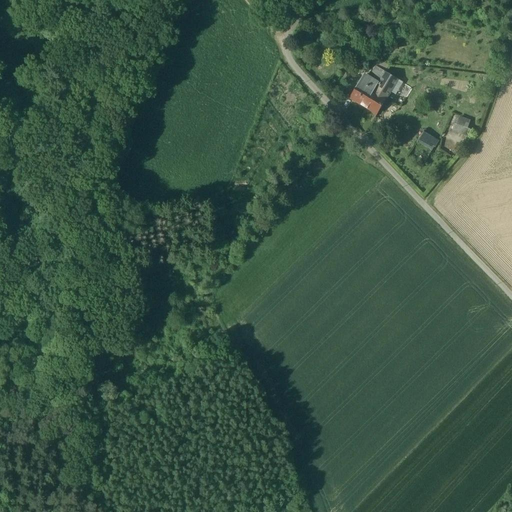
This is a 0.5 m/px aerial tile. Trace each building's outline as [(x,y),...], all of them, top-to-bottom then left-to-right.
[(385,73),(376,67),(372,74),(376,76),(377,76),(381,79),(385,73)] [(398,81),(385,73),(381,79),(377,85),(374,91),(386,99),(391,91),(398,81)] [(377,85),(364,76),(350,99),(363,107),(374,91),(377,85)] [(403,84),(398,81),(391,91),(396,94),(399,89),(402,84),(403,84)] [(411,90),(402,84),(399,89),(396,94),(405,100),(411,90)] [(386,99),(374,91),(363,107),(376,115),(386,99)] [(459,115),(453,131),(466,136),(472,120),(459,115)] [(432,138),(423,132),(418,142),(432,150),(433,147),(428,144),(432,138)]
